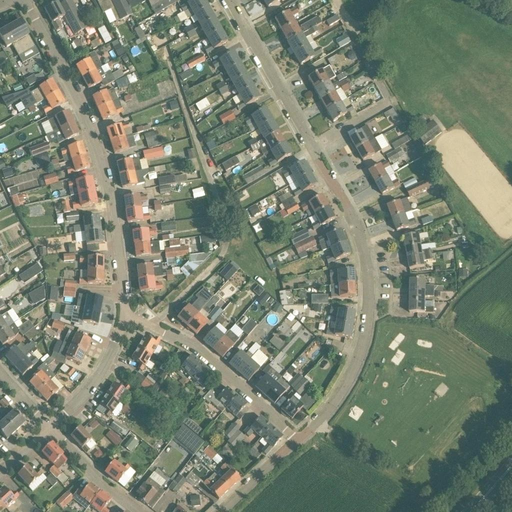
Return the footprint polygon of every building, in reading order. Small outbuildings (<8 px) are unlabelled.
[(96,0),(103,14),(111,10),(117,23),(133,15),(124,0),(96,0)] [(150,0),(125,0),(127,3),(131,0),(146,0),(155,15),(157,14),(150,0)] [(150,0),(157,14),(183,0),(182,0),(150,0)] [(194,16),(208,8),(203,0),(195,0),(181,8),(183,13),(190,9),(194,16)] [(262,0),(268,9),(283,0),(262,0)] [(71,1),(65,4),(59,7),(57,4),(45,11),(56,32),(62,29),(58,22),(64,18),(74,35),(86,29),(71,1)] [(208,8),(194,16),(201,28),(214,20),(208,8)] [(291,18),(298,14),(295,9),(275,21),(281,32),(294,25),(291,18)] [(332,25),(343,19),(340,14),(329,20),(332,25)] [(294,25),(281,32),(287,44),(315,28),(321,24),(318,18),(297,29),(294,25)] [(201,28),(207,39),(221,32),(214,20),(201,28)] [(20,22),(0,33),(0,36),(6,48),(12,45),(19,58),(35,48),(20,22)] [(191,27),(184,31),(186,35),(194,31),(191,27)] [(140,28),(139,28),(134,30),(140,41),(145,38),(140,28)] [(315,28),(287,44),(294,55),(307,47),(303,41),(318,32),(315,28)] [(194,31),(186,35),(189,40),(196,36),(194,31)] [(207,39),(211,46),(204,50),(207,55),(227,43),(221,32),(207,39)] [(350,42),(346,36),(336,42),(340,48),(350,42)] [(83,50),(78,40),(72,43),(78,53),(83,50)] [(119,45),(113,47),(119,57),(125,54),(119,44),(119,45)] [(314,44),(307,47),(294,55),(300,66),(321,54),(318,49),(317,50),(314,44)] [(233,54),(212,65),(215,70),(222,66),(226,73),(240,65),(233,54)] [(202,56),(186,64),(189,69),(205,61),(202,56)] [(101,69),(102,68),(96,57),(76,68),(82,79),(101,69)] [(369,60),(363,63),(369,73),(375,69),(369,60)] [(233,84),(246,77),(240,65),(226,73),(233,84)] [(329,68),(308,79),(314,90),(327,83),(324,76),(331,72),(329,68)] [(110,72),(105,75),(104,75),(101,69),(82,79),(88,90),(103,82),(105,87),(115,82),(110,72)] [(375,70),(369,73),(374,82),(380,78),(375,70)] [(179,77),(182,82),(190,77),(187,72),(179,77)] [(348,77),(345,73),(336,78),(339,82),(348,77)] [(29,87),(38,82),(34,76),(25,80),(29,87)] [(134,84),(130,76),(115,82),(119,90),(130,85),(134,84)] [(239,96),(253,88),(246,77),(233,84),(239,96)] [(347,86),(345,81),(339,85),(338,83),(330,87),(327,83),(314,90),(320,101),(334,94),(341,90),(347,86)] [(52,82),(33,93),(35,97),(42,94),(45,100),(58,92),(52,82)] [(23,90),(20,83),(14,85),(17,93),(23,90)] [(223,83),(216,87),(218,92),(225,88),(223,83)] [(225,88),(218,92),(221,97),(228,93),(225,88)] [(259,100),(253,88),(239,96),(243,103),(236,107),(238,111),(259,100)] [(97,110),(111,104),(118,101),(115,94),(113,90),(93,99),(97,110)] [(58,92),(45,100),(49,106),(43,110),(45,115),(65,104),(58,92)] [(327,112),(340,105),(334,94),(320,101),(327,112)] [(7,109),(18,102),(14,96),(2,100),(7,109)] [(176,101),(169,104),(172,112),(179,110),(176,101)] [(97,110),(103,122),(123,113),(121,108),(114,111),(111,104),(97,110)] [(340,105),(327,112),(333,123),(353,111),(351,107),(343,111),(340,105)] [(258,129),(272,122),(265,110),(244,122),(247,127),(254,123),(258,129)] [(394,110),(385,115),(387,120),(391,118),(394,124),(400,121),(394,110)] [(234,120),(230,112),(219,119),(223,126),(234,120)] [(74,124),(69,113),(48,122),(50,126),(54,133),(74,124)] [(264,141),(278,133),(272,122),(258,129),(264,141)] [(433,123),(417,135),(425,146),(442,134),(433,123)] [(74,124),(54,133),(46,137),(50,144),(57,141),(59,145),(79,136),(74,124)] [(110,143),(124,138),(122,131),(129,129),(128,124),(107,131),(110,143)] [(397,130),(401,136),(408,132),(404,126),(397,130)] [(364,137),(371,133),(368,128),(350,139),(357,150),(368,144),(368,143),(364,137)] [(145,136),(149,150),(162,146),(157,132),(145,136)] [(264,141),(257,145),(250,149),(253,153),(259,150),(263,156),(270,152),(284,144),(278,133),(264,141)] [(136,148),(134,144),(131,136),(124,138),(110,143),(114,155),(136,148)] [(411,140),(408,136),(392,145),(395,150),(411,140)] [(257,145),(255,140),(247,144),(250,149),(257,145)] [(368,144),(357,150),(364,162),(381,152),(379,148),(374,140),(368,143),(368,144)] [(47,144),(30,150),(32,158),(50,151),(47,144)] [(270,152),(274,159),(268,163),(270,168),(291,156),(284,144),(270,152)] [(82,145),(70,148),(61,151),(62,157),(70,154),(72,161),(86,157),(82,145)] [(162,149),(143,153),(144,159),(145,161),(146,160),(164,157),(162,149)] [(400,149),(387,156),(391,164),(404,156),(400,149)] [(194,150),(188,151),(189,161),(196,159),(194,150)] [(72,161),(74,168),(66,171),(68,176),(89,169),(86,157),(72,161)] [(236,158),(222,166),(225,172),(239,165),(236,158)] [(134,174),(141,172),(139,160),(117,165),(119,177),(134,174)] [(303,163),(282,175),(285,180),(292,176),(296,183),(310,175),(303,163)] [(384,171),(390,168),(388,163),(370,173),(376,185),(388,178),(384,171)] [(5,180),(13,177),(11,168),(2,171),(5,180)] [(260,168),(242,178),(247,185),(264,175),(260,168)] [(141,172),(134,174),(119,177),(122,189),(144,184),(143,179),(148,175),(153,173),(154,169),(141,172)] [(54,175),(43,179),(46,186),(57,183),(54,175)] [(316,186),(310,175),(296,183),(299,189),(292,193),(295,198),(316,186)] [(158,179),(159,188),(175,185),(174,177),(158,179)] [(401,186),(398,181),(392,185),(388,178),(376,185),(383,196),(401,186)] [(415,179),(403,185),(406,191),(418,186),(415,179)] [(437,186),(434,179),(407,192),(410,199),(437,186)] [(79,196),(94,193),(91,180),(68,184),(69,190),(71,197),(79,196)] [(194,200),(205,197),(202,189),(192,191),(194,200)] [(94,193),(79,196),(80,204),(72,205),(73,210),(97,205),(94,193)] [(23,206),(22,203),(19,204),(17,197),(17,196),(10,198),(16,208),(23,206)] [(139,202),(147,201),(146,196),(124,199),(126,211),(140,210),(139,202)] [(322,197),(301,208),(304,213),(310,209),(314,216),(328,208),(322,197)] [(292,199),(281,205),(284,210),(295,205),(292,199)] [(412,212),(409,205),(407,200),(388,207),(393,220),(405,215),(412,212)] [(68,203),(61,204),(64,214),(70,213),(68,203)] [(295,205),(284,210),(288,216),(298,210),(295,205)] [(256,206),(248,211),(252,217),(259,213),(256,206)] [(328,208),(314,216),(318,223),(311,227),(314,231),(335,220),(328,208)] [(126,211),(127,224),(150,221),(149,216),(141,217),(140,210),(126,211)] [(415,220),(408,223),(405,215),(393,220),(397,233),(417,225),(415,220)] [(433,223),(431,217),(421,221),(423,227),(433,223)] [(99,218),(83,220),(84,226),(80,227),(80,228),(74,229),(75,234),(85,233),(100,231),(99,218)] [(175,223),(165,224),(161,224),(163,233),(175,231),(175,223)] [(381,224),(369,227),(371,235),(383,232),(381,224)] [(85,233),(87,246),(102,245),(100,231),(85,233)] [(148,237),(155,236),(155,231),(133,233),(134,246),(149,244),(148,237)] [(340,231),(318,240),(320,245),(324,253),(330,250),(345,244),(340,231)] [(301,233),(289,239),(293,247),(305,241),(301,233)] [(420,241),(429,240),(428,234),(404,238),(406,249),(421,246),(420,241)] [(205,244),(216,243),(215,236),(204,237),(205,244)] [(298,256),(300,260),(307,257),(305,252),(316,247),(311,238),(305,241),(293,247),(298,256)] [(159,243),(149,244),(134,246),(136,258),(158,256),(160,255),(159,243)] [(333,257),(326,260),(328,265),(350,256),(345,244),(330,250),(333,257)] [(421,246),(406,249),(408,260),(431,256),(431,250),(422,252),(421,246)] [(188,247),(164,250),(165,259),(166,259),(175,258),(189,256),(188,247)] [(214,254),(189,256),(188,262),(180,271),(187,278),(214,254)] [(424,263),(432,261),(431,256),(408,260),(410,271),(425,268),(424,263)] [(87,272),(103,272),(104,259),(79,259),(79,264),(87,264),(87,272)] [(229,264),(219,275),(228,282),(237,272),(229,264)] [(37,265),(28,271),(31,276),(40,270),(37,265)] [(138,281),(153,279),(163,278),(161,265),(159,265),(137,268),(138,281)] [(103,272),(87,272),(87,280),(79,280),(79,285),(103,285),(103,272)] [(353,272),(330,273),(330,278),(338,278),(338,286),(354,285),(353,272)] [(162,285),(154,286),(153,279),(138,281),(140,293),(162,290),(162,285)] [(426,281),(410,281),(410,292),(435,292),(435,287),(426,287),(426,281)] [(338,286),(331,286),(331,293),(331,299),(355,298),(354,285),(338,286)] [(259,286),(253,292),(257,297),(264,291),(259,286)] [(44,287),(36,291),(42,302),(45,300),(44,287)] [(177,319),(187,328),(205,307),(204,306),(213,296),(203,288),(195,298),(198,300),(190,309),(184,304),(175,312),(180,316),(177,319)] [(74,290),(64,289),(63,297),(74,299),(74,290)] [(291,291),(284,292),(279,293),(281,306),(293,305),(291,291)] [(435,297),(435,292),(410,292),(410,303),(425,303),(426,298),(435,297)] [(262,307),(270,298),(264,293),(256,302),(262,307)] [(77,308),(77,309),(100,313),(102,300),(79,296),(77,308)] [(328,296),(311,296),(311,305),(327,305),(328,296)] [(211,302),(215,306),(219,301),(215,297),(211,302)] [(425,303),(410,303),(410,314),(434,314),(434,308),(425,308),(425,303)] [(279,315),(283,308),(277,304),(273,312),(279,315)] [(209,316),(207,315),(210,312),(205,307),(187,328),(196,336),(207,324),(204,322),(209,316)] [(77,309),(77,308),(74,308),(71,321),(74,322),(97,326),(100,313),(77,309)] [(222,313),(216,308),(208,317),(214,322),(222,313)] [(354,314),(331,310),(330,315),(338,316),(336,324),(352,327),(354,314)] [(298,321),(304,315),(299,311),(294,316),(298,321)] [(66,316),(55,313),(53,320),(64,323),(66,316)] [(0,333),(13,324),(6,314),(0,318),(0,333)] [(215,323),(221,328),(226,322),(220,317),(215,323)] [(33,328),(28,322),(23,326),(17,329),(14,324),(13,324),(0,333),(0,343),(2,347),(14,339),(19,333),(23,337),(24,336),(33,328)] [(63,325),(53,322),(52,328),(62,331),(63,325)] [(352,327),(336,324),(335,331),(327,330),(326,336),(350,340),(352,327)] [(218,325),(214,330),(203,342),(213,351),(228,334),(227,334),(218,325)] [(33,328),(24,336),(29,342),(38,335),(33,328)] [(250,335),(243,328),(237,335),(241,338),(240,339),(243,342),(250,335)] [(304,330),(301,333),(307,339),(310,335),(304,330)] [(90,342),(69,332),(63,344),(85,354),(90,342)] [(233,347),(239,340),(229,332),(227,334),(228,334),(213,351),(222,360),(233,347)] [(160,341),(156,338),(153,343),(144,338),(138,349),(151,357),(158,346),(158,345),(160,341)] [(345,346),(333,341),(329,349),(342,354),(345,346)] [(35,348),(36,347),(32,343),(28,346),(27,345),(25,348),(21,344),(5,359),(13,368),(35,348)] [(63,344),(58,356),(53,354),(51,359),(54,361),(63,365),(65,359),(80,366),(85,354),(63,344)] [(255,344),(248,352),(244,357),(240,353),(229,366),(239,374),(254,357),(253,357),(255,355),(260,349),(255,344)] [(35,348),(13,368),(22,377),(38,362),(35,359),(32,356),(37,351),(35,348)] [(151,357),(138,349),(131,360),(140,365),(137,369),(142,372),(144,368),(145,368),(151,357)] [(258,370),(264,363),(255,355),(253,357),(254,357),(239,374),(248,383),(259,371),(258,370)] [(166,356),(162,362),(167,366),(171,359),(166,356)] [(201,366),(191,357),(189,360),(185,365),(181,361),(178,365),(182,369),(181,369),(191,377),(201,366)] [(211,375),(201,366),(191,377),(200,386),(201,385),(204,389),(208,385),(204,382),(211,375)] [(292,367),(287,372),(291,375),(295,370),(292,367)] [(55,377),(47,368),(29,385),(38,394),(50,383),(49,383),(55,377)] [(75,372),(71,369),(66,375),(70,378),(75,372)] [(303,379),(298,374),(288,384),(293,389),(303,379)] [(265,397),(276,385),(266,376),(255,389),(265,397)] [(49,383),(50,383),(38,394),(47,403),(63,388),(54,379),(55,378),(55,377),(49,383)] [(145,380),(145,379),(144,378),(138,385),(140,387),(140,386),(148,393),(153,386),(145,380)] [(310,385),(304,379),(294,390),(300,395),(310,385)] [(157,383),(151,393),(155,395),(161,386),(157,383)] [(127,394),(127,393),(130,389),(126,387),(123,391),(115,385),(107,395),(120,404),(127,394)] [(285,393),(276,385),(265,397),(274,406),(285,393)] [(237,397),(227,389),(221,396),(214,389),(216,386),(203,400),(209,405),(211,403),(217,409),(222,414),(226,409),(237,397)] [(107,395),(99,406),(107,411),(104,416),(108,419),(112,414),(112,415),(120,404),(107,395)] [(315,404),(307,396),(299,405),(293,399),(281,412),(292,421),(302,409),(307,413),(315,404)] [(237,397),(226,409),(236,418),(237,417),(240,421),(244,417),(240,414),(246,406),(237,397)] [(3,400),(0,403),(0,404),(5,410),(9,406),(3,400)] [(133,408),(127,403),(124,408),(130,412),(133,408)] [(130,412),(124,408),(121,412),(127,417),(130,412)] [(5,421),(16,432),(25,423),(14,412),(5,421)] [(187,419),(183,424),(184,425),(188,428),(192,423),(187,419)] [(271,428),(260,419),(253,427),(251,426),(243,434),(249,438),(254,432),(262,439),(271,428)] [(94,420),(88,425),(92,430),(98,425),(94,420)] [(5,421),(0,425),(0,434),(6,441),(16,432),(5,421)] [(129,431),(115,422),(110,428),(124,438),(129,431)] [(239,429),(234,424),(224,435),(230,440),(237,431),(239,429)] [(187,432),(182,427),(172,440),(192,456),(202,444),(187,432)] [(271,428),(262,439),(269,445),(262,452),(266,456),(273,449),(283,439),(271,428)] [(96,446),(80,429),(70,438),(86,455),(96,446)] [(200,430),(196,435),(199,438),(204,433),(200,430)] [(122,442),(111,431),(106,436),(116,447),(122,442)] [(228,443),(234,448),(244,437),(237,431),(230,440),(228,443)] [(130,453),(138,444),(130,437),(122,447),(130,453)] [(52,445),(42,454),(53,466),(59,460),(63,465),(67,461),(52,445)] [(204,454),(208,448),(204,445),(197,455),(201,458),(204,454)] [(261,454),(254,447),(248,453),(255,460),(261,454)] [(216,455),(208,448),(204,454),(211,461),(216,455)] [(129,469),(125,466),(121,470),(113,464),(105,474),(118,484),(126,474),(126,473),(129,469)] [(240,481),(231,472),(230,473),(224,466),(221,470),(227,476),(221,482),(230,491),(240,481)] [(42,475),(38,471),(34,474),(27,467),(17,477),(29,489),(39,479),(38,479),(42,475)] [(62,474),(61,475),(54,467),(49,471),(62,485),(67,479),(62,474)] [(190,473),(185,480),(194,488),(200,482),(201,482),(204,485),(190,473)] [(51,475),(46,480),(54,487),(58,483),(51,475)] [(208,482),(204,485),(219,501),(230,491),(221,482),(214,475),(208,482)] [(185,481),(180,476),(169,489),(175,494),(185,481)] [(164,494),(160,490),(160,489),(153,484),(154,484),(149,480),(145,486),(144,485),(137,494),(141,497),(139,501),(147,507),(147,506),(151,510),(164,494)] [(100,493),(90,485),(84,493),(79,490),(76,494),(72,497),(67,492),(55,503),(62,510),(72,501),(86,511),(90,506),(100,493)] [(15,501),(15,500),(18,497),(15,493),(11,496),(4,489),(0,492),(0,502),(6,509),(15,501)] [(90,506),(97,511),(107,511),(105,510),(111,502),(100,493),(90,506)] [(200,506),(199,496),(190,497),(191,508),(200,506)]
